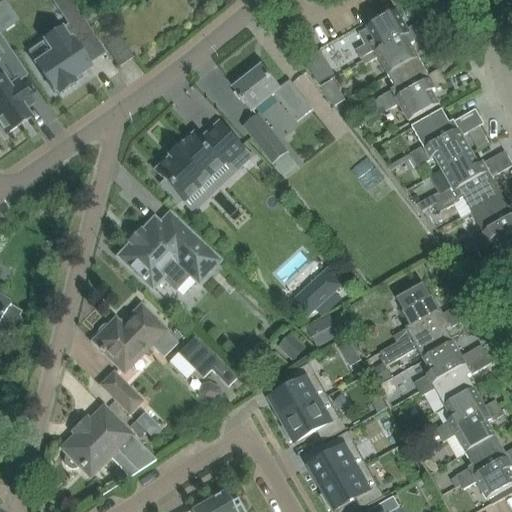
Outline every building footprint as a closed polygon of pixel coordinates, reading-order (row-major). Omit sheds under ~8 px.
[(53,54),(36,65),(35,66),(55,94),(56,93),(59,96),(76,85),(74,81),(91,69),(76,48),(94,36),(69,0),(50,0),(68,26),(71,30),(64,34),(64,33),(47,45),(53,54)] [(94,10),(84,17),(89,25),(99,18),(94,10)] [(362,60),(363,61),(376,53),(377,55),(412,36),(413,38),(424,32),(419,24),(408,30),(398,13),(392,16),(391,15),(387,17),(388,19),(359,35),(366,47),(356,52),(361,60),(362,60)] [(366,67),(379,59),(390,78),(420,61),(412,47),(427,38),(424,32),(413,38),(412,36),(377,55),(376,53),(363,61),(366,67)] [(0,61),(3,66),(15,58),(0,35),(0,61)] [(104,45),(108,51),(120,68),(133,58),(117,36),(104,45)] [(323,54),(304,65),(315,85),(334,75),(323,54)] [(397,90),(380,99),(381,100),(384,106),(396,98),(399,102),(428,85),(430,87),(444,79),(440,71),(429,77),(420,61),(390,78),(397,90)] [(283,90),(282,88),(279,90),(263,69),(236,90),(243,100),(241,101),(244,104),(246,103),(253,112),(274,95),(297,123),(313,111),(307,103),(292,84),(283,90)] [(11,72),(0,79),(0,127),(6,136),(31,119),(25,111),(33,105),(19,83),(11,72)] [(396,98),(384,106),(386,108),(388,112),(400,105),(411,124),(423,117),(440,107),(433,94),(448,85),(444,79),(430,87),(428,85),(399,102),(396,98)] [(331,108),(321,115),(337,138),(347,131),(331,108)] [(414,129),(425,148),(418,151),(422,158),(428,154),(427,151),(461,132),(463,137),(484,125),(476,111),(451,126),(443,112),(414,129)] [(273,165),(275,164),(287,154),(289,153),(259,115),(243,127),(273,165)] [(185,203),(200,190),(212,178),(227,164),(236,174),(253,159),(220,123),(201,140),(196,134),(182,147),(181,145),(169,157),(170,158),(155,172),(165,183),(162,186),(179,204),(182,202),(184,204),(185,203)] [(418,151),(412,155),(414,160),(419,168),(436,158),(444,172),(473,155),(463,137),(461,132),(427,151),(428,154),(422,158),(418,151)] [(442,193),(419,206),(424,213),(437,205),(443,202),(441,197),(443,196),(447,193),(451,200),(458,196),(457,194),(490,175),(493,179),(511,168),(511,164),(506,153),(480,168),(473,155),(444,172),(450,183),(439,189),(442,193)] [(443,196),(441,197),(443,202),(448,210),(448,211),(455,207),(466,201),(474,214),(503,197),(493,179),(490,175),(457,194),(458,196),(451,200),(447,193),(443,196)] [(484,232),(477,236),(481,241),(487,238),(486,236),(511,221),(511,207),(509,209),(503,197),(474,214),(484,232)] [(154,221),(142,234),(140,231),(128,244),(131,246),(119,259),(152,290),(163,279),(172,288),(186,273),(199,285),(219,263),(170,216),(160,227),(154,221)] [(481,241),(477,236),(470,240),(477,252),(494,242),(501,256),(511,249),(511,221),(486,236),(487,238),(481,241)] [(342,286),(329,271),(295,302),(309,317),(342,286)] [(396,337),(399,343),(414,336),(415,339),(448,320),(449,323),(459,317),(457,314),(455,309),(444,315),(434,298),(432,299),(424,286),(399,300),(407,313),(404,314),(412,328),(396,337)] [(11,305),(0,298),(0,335),(6,339),(8,336),(15,336),(23,324),(19,317),(22,314),(10,306),(11,305)] [(124,374),(125,374),(151,347),(163,360),(178,345),(142,308),(122,327),(116,321),(111,326),(107,326),(103,328),(100,331),(98,335),(98,339),(93,344),(100,351),(99,351),(103,355),(104,354),(124,374)] [(420,349),(427,361),(455,345),(448,332),(470,319),(465,310),(457,314),(459,317),(449,323),(448,320),(415,339),(414,336),(399,343),(382,353),(390,367),(420,349)] [(330,316),(307,329),(318,349),(341,336),(330,316)] [(292,333),(279,347),(294,362),(308,347),(292,333)] [(347,336),(336,343),(342,353),(353,347),(347,336)] [(203,380),(211,372),(228,389),(236,380),(194,338),(178,355),(203,380)] [(465,362),(462,357),(455,345),(427,361),(434,373),(418,382),(422,389),(436,381),(437,384),(468,366),(469,370),(480,363),(479,361),(487,356),(482,347),(473,352),(475,356),(465,362)] [(425,396),(439,388),(449,406),(476,391),(469,378),(492,365),(487,356),(479,361),(480,363),(469,370),(468,366),(437,384),(436,381),(422,389),(425,396)] [(271,402),(283,424),(328,398),(310,365),(287,379),(293,389),(271,402)] [(383,366),(370,373),(378,386),(391,379),(383,366)] [(101,387),(129,416),(142,403),(114,375),(101,387)] [(202,385),(199,394),(201,400),(212,405),(218,403),(222,394),(221,389),(209,383),(202,385)] [(440,428),(436,430),(436,431),(440,437),(444,435),(457,427),(458,430),(487,413),(489,416),(501,409),(497,402),(486,408),(476,391),(449,406),(456,419),(440,428)] [(347,430),(328,398),(283,424),(285,427),(282,429),(290,444),(294,442),(296,445),(318,433),(324,444),(347,430)] [(381,400),(371,406),(376,416),(387,410),(381,400)] [(90,479),(91,478),(117,452),(138,473),(156,461),(104,409),(90,423),(86,419),(72,433),(76,437),(62,450),(67,456),(65,459),(65,463),(66,466),(69,469),(72,470),(76,470),(79,468),(82,471),(90,479)] [(444,435),(440,437),(444,444),(447,442),(449,440),(460,434),(471,452),(497,438),(490,425),(505,416),(501,409),(489,416),(487,413),(458,430),(457,427),(444,435)] [(422,436),(416,425),(410,429),(406,431),(412,441),(416,439),(422,436)] [(310,470),(322,492),(367,466),(349,434),(325,447),(331,458),(310,470)] [(478,465),(456,477),(462,486),(467,483),(466,481),(473,477),(474,480),(508,460),(509,463),(511,461),(511,451),(507,455),(497,438),(471,452),(478,465)] [(467,483),(462,486),(464,491),(477,484),(488,502),(511,488),(511,474),(510,471),(511,470),(511,461),(509,463),(508,460),(474,480),(473,477),(466,481),(467,483)] [(367,466),(322,492),(324,495),(320,497),(328,511),(329,511),(332,510),(333,511),(336,511),(356,501),(362,511),(385,499),(367,466)] [(245,511),(241,504),(233,509),(225,493),(192,511),(245,511)] [(394,498),(387,502),(392,511),(395,511),(400,509),(394,498)]
